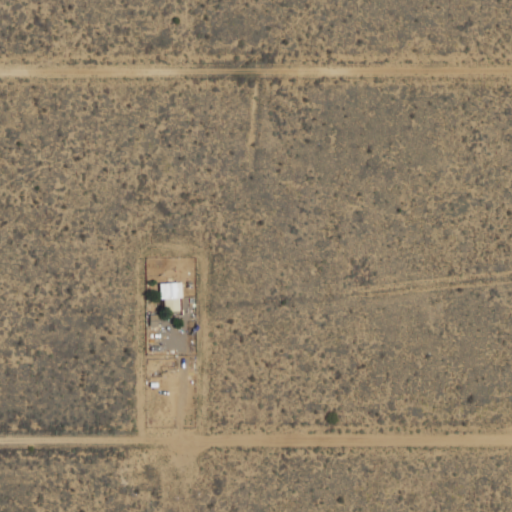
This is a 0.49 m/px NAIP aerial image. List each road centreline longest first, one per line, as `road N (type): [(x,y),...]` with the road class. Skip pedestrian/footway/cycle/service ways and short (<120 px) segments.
road 1 (residential): [(0,439),(511,438)]
road 2 (residential): [(0,70),(511,70)]
